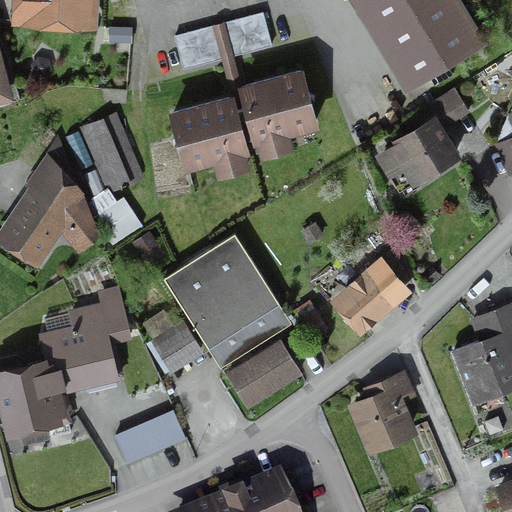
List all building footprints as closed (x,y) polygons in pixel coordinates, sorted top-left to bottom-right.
[(21,0),(21,13),(83,17),(83,0),(21,0)] [(456,0),(374,0),(420,77),(481,40),(456,0)] [(263,11),(223,22),(232,55),(271,44),(263,11)] [(175,35),(184,67),(223,57),(214,24),(175,35)] [(100,89),(127,91),(132,27),(104,25),(100,89)] [(243,139),(256,135),(257,139),(315,123),(309,103),(314,95),(306,90),(300,70),(242,85),(247,104),(234,108),(231,96),(173,112),(179,132),(174,140),(182,145),(187,165),(245,149),(243,139)] [(455,154),(439,128),(468,111),(454,87),(415,112),(426,130),(381,157),(400,187),(455,154)] [(511,110),(498,141),(511,174),(511,173),(511,110)] [(115,114),(82,127),(109,190),(141,176),(115,114)] [(47,152),(56,161),(6,235),(35,254),(59,217),(71,227),(86,244),(98,233),(58,134),(47,152)] [(94,215),(113,243),(142,224),(124,196),(94,215)] [(280,302),(235,231),(164,276),(209,347),(280,302)] [(348,285),(353,290),(340,302),(360,325),(404,287),(379,258),(348,285)] [(0,380),(11,427),(53,416),(55,422),(67,419),(68,418),(58,384),(70,381),(71,384),(116,373),(105,328),(127,323),(121,299),(119,300),(116,287),(104,290),(107,303),(72,311),(75,326),(44,333),(49,351),(42,353),(42,362),(23,366),(21,357),(17,355),(0,358),(0,380)] [(485,344),(483,338),(453,350),(473,396),(500,385),(501,389),(511,384),(511,302),(489,312),(501,338),(485,344)] [(200,348),(182,320),(152,339),(170,366),(200,348)] [(228,370),(249,404),(300,371),(279,338),(228,370)] [(403,371),(373,383),(378,395),(356,404),(372,443),(410,428),(398,400),(413,394),(403,371)] [(128,462),(186,437),(173,408),(115,433),(128,462)] [(289,511),(276,480),(241,494),(238,487),(224,493),(227,500),(198,511),(289,511)] [(511,511),(511,481),(500,486),(509,511),(511,511)]
